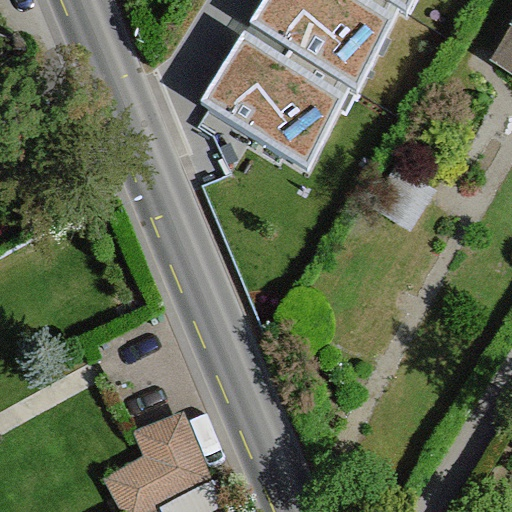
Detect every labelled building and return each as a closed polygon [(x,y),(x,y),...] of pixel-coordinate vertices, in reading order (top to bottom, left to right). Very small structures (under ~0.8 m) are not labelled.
[(267,0),(254,21),(296,48),(352,85),(358,88),(401,5),(393,0),(267,0)] [(393,0),(401,5),(408,9),(412,0),(393,0)] [(246,34),(205,101),(309,167),(352,85),(296,48),(288,61),(246,34)] [(511,45),(503,60),(511,66),(511,45)] [(149,511),(208,480),(183,421),(141,437),(150,460),(114,481),(129,511),(149,511)]
